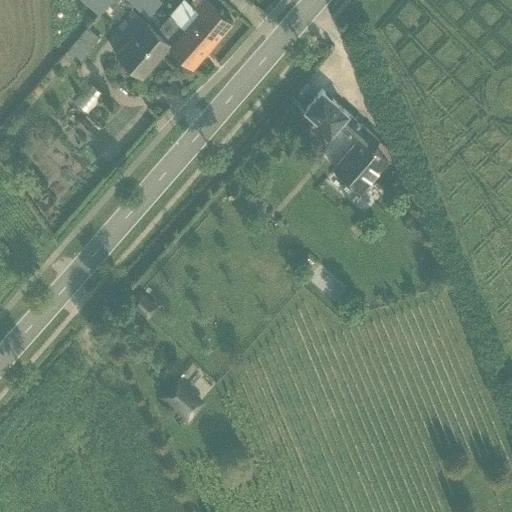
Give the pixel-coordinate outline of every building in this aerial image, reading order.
[(77,0),(73,5),(87,17),(101,0),(142,0),(146,3),(147,0),(77,0)] [(162,0),(147,19),(123,0),(120,0),(104,20),(118,31),(103,49),(132,72),(188,3),(183,0),(162,0)] [(190,64),(232,19),(211,0),(209,0),(169,44),(190,64)] [(69,54),(86,30),(73,20),(56,45),(69,54)] [(88,111),(103,94),(89,80),(73,97),(88,111)] [(329,131),(348,106),(316,82),(298,107),(329,131)] [(369,137),(328,175),(354,203),(375,185),(361,169),(381,151),(369,137)] [(131,312),(141,304),(130,291),(121,299),(131,312)] [(150,394),(171,414),(188,396),(167,376),(150,394)]
